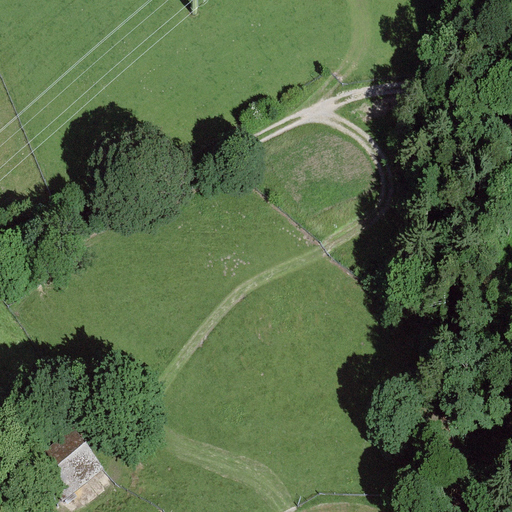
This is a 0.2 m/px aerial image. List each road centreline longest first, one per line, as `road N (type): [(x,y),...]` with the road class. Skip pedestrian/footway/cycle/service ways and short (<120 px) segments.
road 1 (track): [(0,257),(302,108),(364,86),(409,83),(466,101),(511,137)]
road 2 (track): [(302,108),(344,121),(371,149),(377,189),(337,235),(246,281),(133,430)]
